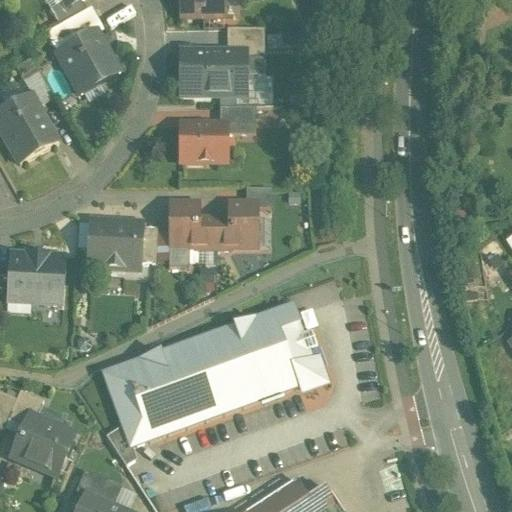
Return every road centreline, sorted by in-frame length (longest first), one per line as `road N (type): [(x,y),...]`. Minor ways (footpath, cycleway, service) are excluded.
road 1 (secondary): [(415,0),(408,148),(419,257),(431,335),(480,511)]
road 2 (residential): [(150,0),(154,65),(120,147),(56,204),(0,224)]
